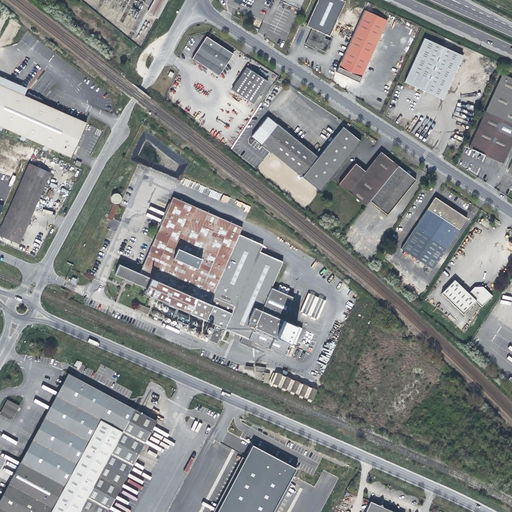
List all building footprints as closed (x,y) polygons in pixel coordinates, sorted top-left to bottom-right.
[(156,0),(150,13),(160,18),(169,0),(156,0)] [(301,0),(277,0),(297,9),(301,0)] [(328,34),(342,0),(315,0),(305,25),(311,27),(304,42),(314,47),(315,44),(316,45),(317,45),(317,46),(325,50),(329,39),(323,36),(324,33),(328,34)] [(363,10),(343,54),(347,56),(344,62),(353,67),(350,74),(360,79),(387,21),(363,10)] [(426,35),(405,79),(421,86),(443,96),(464,54),(426,35)] [(234,54),(207,37),(194,59),(201,63),(220,75),(234,54)] [(347,56),(343,54),(336,67),(350,74),(353,67),(344,62),(347,56)] [(266,80),(246,66),(231,89),(252,102),(266,80)] [(465,145),(482,153),(484,148),(501,156),(511,132),(511,76),(500,71),(493,85),(465,145)] [(27,89),(0,76),(0,85),(24,96),(27,89)] [(87,123),(24,96),(0,85),(0,126),(3,128),(21,136),(26,138),(44,146),(49,148),(71,158),(87,123)] [(317,155),(277,122),(277,123),(273,119),(268,115),(252,134),(318,190),(359,140),(342,126),(317,155)] [(499,161),(501,156),(484,148),(482,153),(489,157),(499,161)] [(378,150),(358,174),(355,179),(353,177),(345,170),(336,182),(363,203),(367,198),(384,213),(412,178),(406,172),(402,170),(390,159),(378,150)] [(29,164),(0,230),(0,235),(19,244),(51,173),(29,164)] [(348,166),(345,170),(353,177),(355,179),(358,174),(356,172),(348,166)] [(122,198),(121,195),(118,194),(116,193),(113,195),(111,197),(111,200),(113,203),(115,204),(118,204),(121,203),(122,200),(122,198)] [(227,204),(230,197),(223,194),(221,201),(227,204)] [(432,196),(398,247),(430,268),(464,217),(432,196)] [(119,264),(114,275),(123,279),(134,283),(146,289),(144,293),(215,325),(208,340),(218,345),(225,329),(242,337),(240,342),(249,347),(252,341),(284,355),(289,343),(297,326),(283,319),(293,297),(287,294),(289,289),(285,287),(283,292),(271,287),(283,261),(260,252),(263,245),(239,234),(242,227),(173,197),(139,273),(119,264)] [(118,206),(114,204),(109,214),(106,213),(105,216),(108,217),(107,218),(112,221),(118,206)] [(368,222),(373,226),(382,214),(377,210),(368,222)] [(466,294),(452,280),(439,294),(460,315),(473,301),(479,307),(489,296),(480,287),(476,287),(472,287),(466,294)] [(300,312),(318,319),(326,300),(308,293),(300,312)] [(139,305),(138,309),(147,313),(149,309),(139,305)] [(297,326),(289,343),(295,345),(302,328),(297,326)] [(275,372),(271,383),(273,384),(273,386),(276,387),(277,385),(282,387),(281,389),(284,391),(285,389),(291,391),(290,393),(293,395),(294,393),(299,395),(298,397),(302,398),(303,396),(308,398),(307,400),(311,402),(312,400),(317,390),(275,372)] [(0,511),(107,511),(157,421),(80,380),(68,373),(9,483),(0,499),(0,511)] [(7,399),(0,412),(0,414),(11,421),(19,406),(7,399)] [(273,511),(296,468),(252,445),(216,511),(273,511)] [(365,511),(395,511),(383,507),(382,505),(380,504),(378,505),(370,501),(365,511)]
